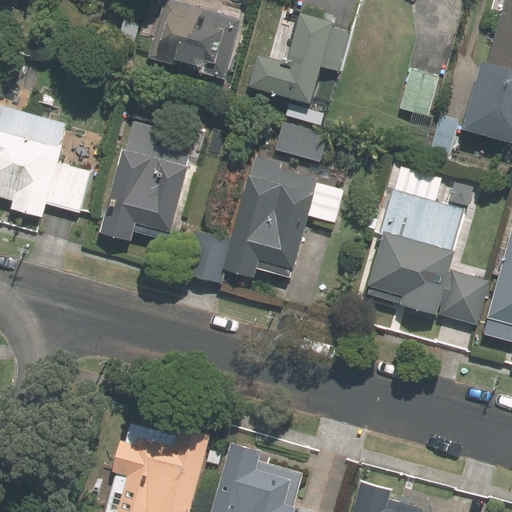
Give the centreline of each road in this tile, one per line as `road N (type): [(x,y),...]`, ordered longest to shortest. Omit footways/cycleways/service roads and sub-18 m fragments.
road 1 (residential): [(59,306),(511,431)]
road 2 (residential): [(0,508),(59,306)]
